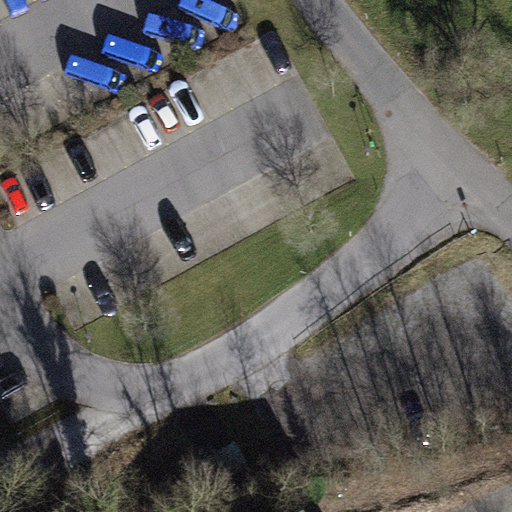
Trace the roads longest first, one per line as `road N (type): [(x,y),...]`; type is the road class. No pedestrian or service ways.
road 1 (unclassified): [(319,0),(511,226)]
road 2 (track): [(158,385),(0,474)]
